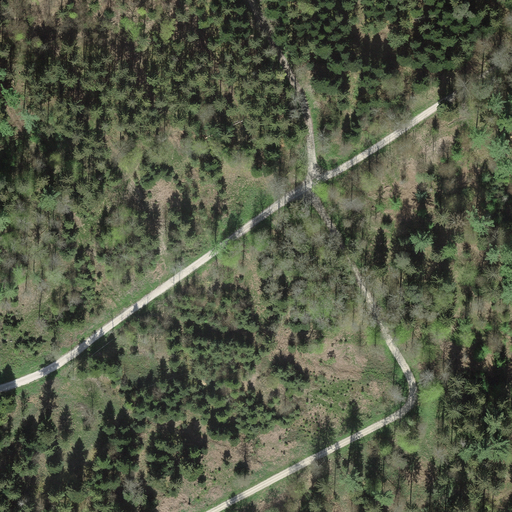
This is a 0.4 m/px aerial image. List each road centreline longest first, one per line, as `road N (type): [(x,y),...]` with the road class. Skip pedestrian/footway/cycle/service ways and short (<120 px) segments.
road 1 (track): [(208,511),(413,405),(414,391),(310,185)]
road 2 (track): [(0,387),(53,365),(310,185)]
road 3 (track): [(310,185),(511,59)]
road 4 (track): [(310,185),(306,119),(248,0)]
